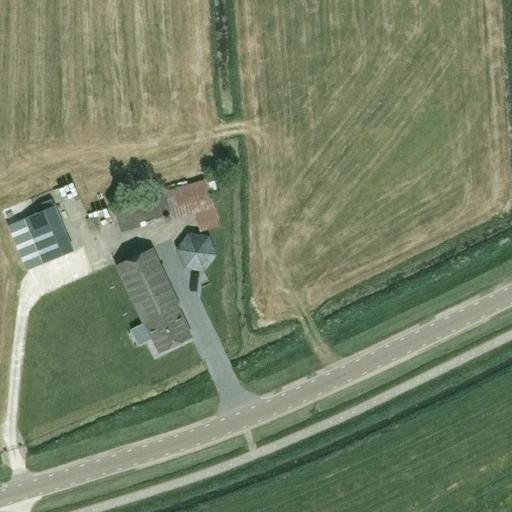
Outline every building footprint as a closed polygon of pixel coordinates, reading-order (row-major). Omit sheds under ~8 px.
[(212,200),(227,195),(222,175),(207,180),(212,200)] [(220,227),(214,209),(215,209),(212,200),(207,180),(164,193),(164,195),(113,210),(121,233),(139,228),(138,224),(170,215),(172,220),(194,214),(199,233),(220,227)] [(72,252),(54,207),(24,219),(43,264),(72,252)] [(175,249),(183,269),(204,272),(217,256),(209,236),(188,233),(175,249)] [(159,352),(191,337),(178,308),(180,308),(152,248),(116,265),(144,325),(145,324),(159,352)]
